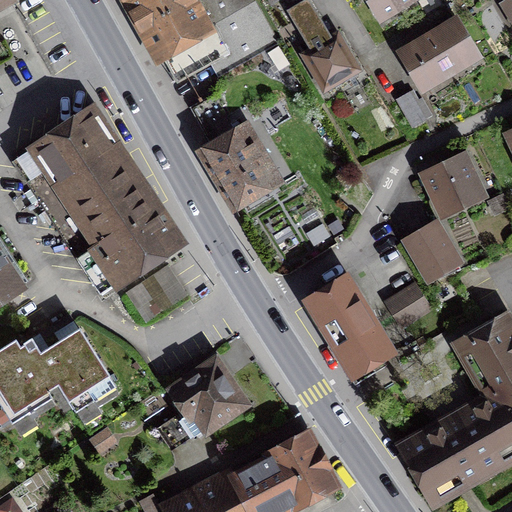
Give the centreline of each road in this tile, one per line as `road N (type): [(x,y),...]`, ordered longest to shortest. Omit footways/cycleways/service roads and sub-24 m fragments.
road 1 (residential): [(0,196),(62,298),(161,347),(255,298)]
road 2 (residential): [(511,110),(407,158),(371,241),(255,298)]
road 3 (primary): [(255,298),(114,56)]
road 4 (primary): [(382,490),(255,298)]
road 5 (unknown): [(159,489),(315,393)]
road 6 (residential): [(114,56),(0,138)]
